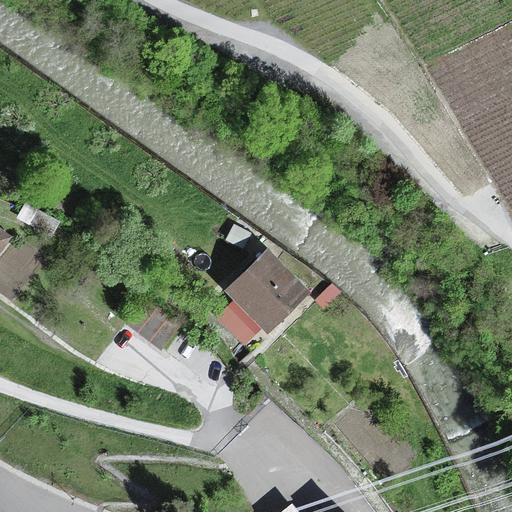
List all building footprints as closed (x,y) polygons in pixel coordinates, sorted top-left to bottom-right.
[(61,224),(27,203),(18,218),(53,239),(61,224)] [(253,234),(235,225),(226,241),(245,250),(253,234)] [(0,258),(15,239),(0,227),(0,258)] [(270,336),(312,294),(270,252),(227,294),(233,300),(261,328),(270,336)] [(333,284),(316,301),(325,309),(342,293),(333,284)] [(161,350),(180,323),(147,300),(128,327),(161,350)] [(261,328),(233,300),(217,316),(245,344),(261,328)] [(303,511),(294,502),(282,511),(303,511)]
